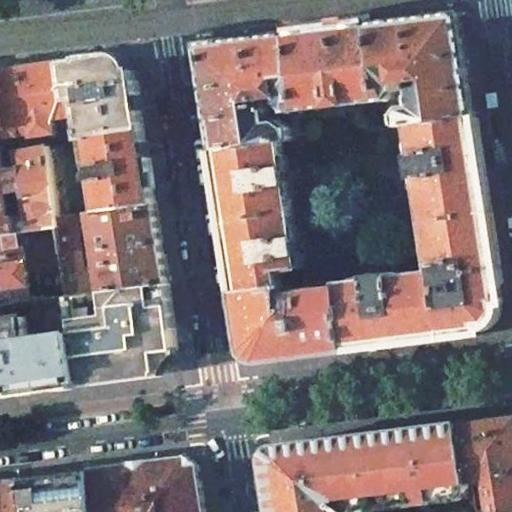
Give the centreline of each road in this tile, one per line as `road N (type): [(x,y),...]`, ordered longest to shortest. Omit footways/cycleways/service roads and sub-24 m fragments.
road 1 (residential): [(224,418),(158,0)]
road 2 (residential): [(224,418),(511,380)]
road 3 (residential): [(0,447),(224,418)]
